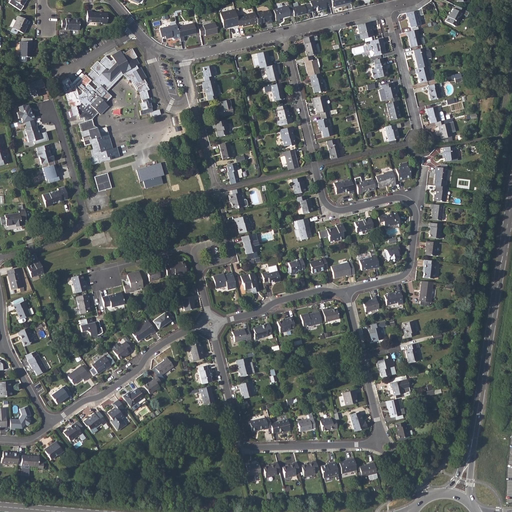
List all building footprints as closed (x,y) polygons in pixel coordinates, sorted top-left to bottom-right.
[(313,0),(309,1),(310,4),(311,9),(317,8),(317,11),(326,9),(326,7),(330,6),(328,0),(316,0),(314,1),(313,0)] [(304,5),(292,8),(293,15),(294,17),(306,14),(312,12),(311,9),(310,4),(304,6),(304,5)] [(291,5),(273,9),(276,21),(280,20),(279,19),(289,16),(290,16),(293,15),(292,8),(291,5)] [(465,11),(455,6),(453,9),(452,9),(450,13),(448,12),(446,17),(447,17),(445,21),(455,27),(457,22),(455,21),(457,17),(458,18),(460,14),(467,17),(469,13),(465,11)] [(236,17),(234,9),(220,13),(224,29),(238,26),(236,17)] [(259,12),(255,13),(257,22),(257,24),(258,26),(262,25),(261,23),(268,22),(268,23),(272,22),(269,10),(259,13),(259,12)] [(87,11),(87,22),(101,23),(101,24),(106,24),(107,13),(92,12),(92,11),(87,11)] [(417,11),(406,14),(409,28),(421,25),(417,11)] [(255,13),(236,17),(238,26),(239,27),(243,26),(243,27),(252,25),(252,23),(257,22),(255,13)] [(16,20),(12,28),(24,34),(26,29),(24,28),(26,25),(27,25),(29,21),(19,16),(17,20),(16,20)] [(61,20),(61,28),(65,28),(65,30),(79,30),(79,19),(65,19),(65,20),(61,20)] [(203,27),(198,28),(200,36),(205,35),(205,36),(217,33),(214,22),(202,26),(203,27)] [(370,22),(357,25),(361,39),(371,37),(369,28),(371,28),(370,22)] [(193,23),(177,27),(179,36),(180,39),(181,43),(185,42),(183,36),(196,33),(193,23)] [(172,38),(172,37),(172,36),(174,35),(175,36),(175,37),(179,36),(177,27),(176,24),(159,29),(161,37),(165,37),(166,39),(172,38)] [(417,30),(406,33),(407,37),(408,36),(411,48),(421,45),(417,30)] [(312,36),(303,39),(304,44),(307,57),(310,56),(317,54),(314,41),(312,36)] [(382,38),(370,41),(371,45),(372,45),(375,56),(380,55),(380,53),(385,52),(384,47),(383,47),(382,43),(383,42),(382,38)] [(32,57),(32,51),(31,51),(31,47),(33,48),(34,48),(35,42),(19,42),(19,57),(32,57)] [(424,48),(413,51),(418,69),(427,67),(428,66),(426,59),(424,51),(428,50),(427,47),(424,48)] [(77,95),(76,91),(74,84),(72,86),(67,77),(59,82),(64,92),(65,92),(65,94),(69,108),(71,108),(73,116),(78,115),(79,119),(83,118),(85,117),(95,107),(99,111),(98,113),(100,115),(108,106),(105,103),(111,96),(106,91),(103,88),(116,74),(122,74),(122,75),(128,80),(130,79),(136,90),(137,90),(140,93),(142,102),(140,103),(142,110),(139,111),(141,116),(150,113),(151,117),(160,114),(159,109),(153,111),(150,103),(152,103),(151,97),(150,98),(149,98),(148,96),(147,93),(146,91),(149,90),(146,85),(147,85),(144,79),(146,78),(140,67),(138,68),(136,65),(139,64),(135,58),(136,57),(131,49),(122,54),(119,50),(111,55),(113,59),(110,61),(105,56),(99,63),(97,61),(90,68),(92,70),(86,76),(84,74),(75,84),(81,90),(83,92),(80,95),(77,95)] [(256,54),(260,68),(264,67),(271,65),(269,56),(268,56),(267,51),(256,54)] [(307,57),(302,58),(303,62),(304,62),(308,76),(310,76),(319,73),(317,68),(318,68),(319,66),(317,60),(316,59),(311,60),(310,56),(307,57)] [(382,58),(373,60),(375,64),(374,64),(375,68),(372,69),(371,70),(373,78),(374,79),(377,78),(388,75),(385,66),(386,66),(385,62),(383,62),(382,58)] [(271,65),(264,67),(267,82),(278,79),(277,74),(276,72),(278,72),(277,64),(271,65)] [(202,68),(203,71),(206,82),(212,80),(211,76),(214,76),(211,66),(202,68)] [(418,69),(415,69),(416,74),(417,74),(420,83),(431,80),(427,67),(418,69)] [(319,73),(310,76),(314,92),(318,91),(318,92),(325,91),(321,77),(320,77),(319,73)] [(103,88),(106,91),(122,75),(122,74),(116,74),(103,88)] [(44,87),(41,79),(27,84),(31,96),(34,97),(41,95),(39,89),(44,87)] [(205,82),(201,83),(203,89),(204,88),(205,93),(208,101),(216,99),(215,95),(218,94),(216,89),(217,89),(215,79),(212,80),(206,82),(205,82)] [(281,83),(270,86),(273,101),(279,100),(279,99),(283,97),(281,87),(282,87),(281,83)] [(390,99),(391,102),(395,101),(394,97),(396,97),(393,87),(392,87),(391,83),(380,86),(381,89),(377,90),(380,101),(385,100),(390,99)] [(438,83),(427,86),(428,89),(431,100),(441,97),(438,87),(439,87),(438,83)] [(324,96),(312,99),(313,103),(314,103),(315,108),(317,114),(320,113),(322,119),(326,118),(332,117),(330,111),(328,112),(328,110),(324,96)] [(221,107),(215,109),(217,118),(232,114),(229,100),(220,102),(221,107)] [(391,102),(385,104),(389,120),(400,118),(397,106),(398,105),(397,101),(395,101),(391,102)] [(18,106),(20,111),(16,112),(18,118),(21,117),(22,122),(25,121),(27,128),(29,127),(35,126),(33,119),(34,119),(33,114),(32,114),(29,105),(25,106),(25,104),(18,106)] [(285,105),(277,107),(278,111),(277,111),(279,121),(278,121),(279,126),(293,123),(292,118),(290,118),(287,108),(286,109),(285,105)] [(99,111),(95,107),(85,117),(83,118),(84,121),(87,121),(90,130),(87,130),(89,135),(91,134),(92,138),(97,137),(97,138),(99,138),(97,129),(96,127),(94,126),(92,119),(98,113),(99,111)] [(427,113),(430,123),(435,122),(440,121),(438,113),(437,107),(425,109),(426,113),(427,113)] [(322,119),(317,120),(319,129),(320,128),(321,131),(323,137),(332,135),(330,126),(328,127),(326,118),(322,119)] [(440,121),(435,122),(436,126),(438,125),(441,138),(452,136),(448,123),(453,122),(452,118),(445,120),(440,121)] [(225,120),(211,123),(212,129),(216,128),(217,131),(215,132),(216,137),(227,134),(226,129),(228,129),(225,120)] [(87,121),(84,121),(78,123),(85,145),(91,144),(93,143),(95,149),(92,149),(91,150),(92,157),(88,158),(90,165),(119,157),(116,147),(112,148),(106,127),(97,129),(99,138),(97,138),(97,137),(92,138),(91,134),(89,135),(87,130),(90,130),(87,121)] [(27,128),(25,128),(29,142),(34,140),(35,144),(49,140),(46,131),(42,133),(41,134),(39,134),(39,133),(36,125),(35,126),(29,127),(27,128)] [(394,125),(385,127),(388,142),(389,142),(395,140),(399,139),(396,129),(395,129),(394,125)] [(292,127),(278,130),(281,140),(282,140),(284,146),(289,144),(289,146),(295,144),(293,136),(292,136),(291,134),(292,134),(292,131),(293,130),(292,127)] [(338,138),(329,140),(334,159),(343,156),(340,143),(339,143),(338,138)] [(0,163),(8,161),(7,157),(6,157),(3,147),(1,143),(0,143),(0,141),(0,163)] [(227,142),(218,145),(222,159),(231,157),(227,142)] [(49,144),(36,147),(38,152),(37,152),(38,156),(39,156),(41,164),(54,160),(53,155),(50,156),(48,149),(52,148),(51,143),(49,144)] [(448,147),(443,147),(444,152),(443,152),(443,157),(446,157),(446,160),(450,160),(450,158),(455,158),(454,151),(456,150),(456,146),(448,147)] [(294,149),(282,152),(283,156),(281,156),(283,164),(286,163),(288,170),(298,167),(294,149)] [(164,175),(160,163),(136,170),(140,182),(164,175)] [(236,163),(225,165),(227,172),(230,184),(239,182),(238,178),(241,177),(240,173),(241,172),(240,169),(238,169),(236,163)] [(48,179),(49,183),(59,180),(55,164),(42,168),(46,179),(48,179)] [(409,164),(396,168),(399,180),(403,179),(403,177),(411,175),(410,170),(411,170),(409,164)] [(448,168),(435,167),(435,171),(435,178),(434,185),(435,185),(445,186),(446,179),(448,168)] [(396,184),(392,170),(383,173),(383,174),(376,176),(379,187),(386,186),(386,184),(390,183),(391,185),(396,184)] [(111,188),(107,173),(94,176),(98,192),(111,188)] [(359,175),(353,177),(357,193),(362,191),(361,190),(366,189),(369,189),(369,190),(374,188),(372,177),(360,180),(359,175)] [(301,176),(291,179),(295,193),(305,191),(303,185),(304,185),(303,180),(302,180),(301,176)] [(353,192),(350,178),(333,183),(336,194),(348,191),(348,193),(353,192)] [(445,186),(435,185),(435,189),(436,189),(436,194),(434,194),(434,200),(445,202),(447,187),(445,186)] [(59,189),(50,192),(54,203),(66,199),(68,198),(65,186),(62,187),(58,188),(59,189)] [(241,187),(232,190),(233,193),(229,195),(230,199),(231,199),(233,207),(238,205),(238,207),(244,206),(241,192),(242,192),(241,187)] [(304,195),(296,197),(297,201),(299,201),(302,213),(312,211),(310,204),(312,204),(310,198),(305,199),(304,195)] [(444,205),(430,204),(430,208),(432,209),(431,219),(442,221),(444,205)] [(19,212),(4,215),(5,216),(0,217),(1,225),(6,224),(6,225),(15,224),(16,226),(21,225),(21,221),(26,220),(25,209),(19,210),(19,212)] [(391,214),(382,216),(381,214),(376,216),(378,221),(383,220),(384,221),(383,222),(384,226),(394,223),(395,224),(401,223),(399,215),(397,216),(396,211),(391,213),(391,214)] [(247,215),(234,218),(236,224),(237,224),(239,232),(252,229),(250,221),(249,221),(247,215)] [(361,220),(354,222),(355,226),(355,227),(356,232),(372,228),(370,216),(365,217),(365,218),(361,219),(361,220)] [(307,218),(294,221),(296,229),(298,228),(301,239),(311,237),(308,223),(307,218)] [(441,224),(429,222),(429,226),(430,226),(428,237),(439,238),(441,224)] [(332,227),(326,229),(329,241),(333,240),(334,241),(344,239),(342,231),(344,230),(342,223),(334,225),(335,227),(333,228),(332,227)] [(256,233),(242,236),(243,241),(244,241),(247,254),(257,251),(256,245),(259,244),(256,233)] [(437,242),(426,241),(426,245),(425,255),(436,256),(437,242)] [(398,245),(385,249),(388,261),(393,260),(393,261),(396,260),(396,259),(400,258),(398,251),(400,250),(398,245)] [(378,267),(375,254),(370,255),(370,257),(358,260),(361,269),(368,268),(368,269),(373,267),(373,268),(378,267)] [(327,267),(324,256),(320,257),(320,258),(308,261),(311,271),(312,272),(316,272),(317,271),(322,269),(322,268),(327,267)] [(304,268),(301,257),(296,259),(296,260),(288,262),(289,266),(288,268),(288,271),(292,274),(295,272),(297,270),(304,268)] [(435,261),(425,259),(423,268),(425,268),(423,277),(433,278),(435,261)] [(172,262),(168,263),(170,274),(175,273),(175,274),(180,273),(186,272),(183,260),(173,263),(172,262)] [(35,264),(33,265),(28,267),(32,278),(44,273),(39,261),(35,263),(35,264)] [(347,262),(330,266),(333,278),(341,276),(341,275),(346,274),(346,275),(346,276),(351,275),(354,274),(351,261),(347,262)] [(154,268),(147,270),(150,281),(155,280),(155,279),(160,278),(159,277),(163,276),(161,265),(157,266),(158,267),(154,268)] [(266,271),(262,273),(264,282),(269,281),(269,283),(274,281),(274,282),(280,281),(277,265),(268,267),(269,272),(267,273),(266,271)] [(10,281),(9,281),(10,289),(19,288),(22,287),(18,268),(13,269),(14,273),(9,274),(10,281)] [(127,275),(129,284),(131,291),(136,290),(136,288),(141,287),(142,285),(139,271),(128,273),(127,275)] [(236,288),(232,273),(227,274),(227,275),(224,276),(223,273),(212,276),(215,288),(226,286),(227,290),(236,288)] [(246,274),(240,276),(242,284),(243,284),(244,290),(251,289),(252,292),(258,291),(257,286),(254,273),(247,275),(246,274)] [(81,275),(71,277),(74,293),(84,290),(81,275)] [(419,300),(421,300),(429,301),(431,301),(433,282),(422,281),(419,300)] [(388,294),(383,295),(386,305),(396,302),(396,304),(402,303),(399,290),(394,291),(394,292),(392,293),(391,292),(387,293),(388,294)] [(115,294),(102,298),(104,306),(110,305),(110,307),(123,304),(120,292),(115,293),(115,294)] [(86,294),(76,296),(80,314),(85,313),(86,311),(90,310),(88,303),(89,303),(86,294)] [(192,296),(182,299),(185,310),(194,308),(193,301),(192,296)] [(371,300),(362,302),(365,311),(378,308),(375,296),(371,297),(371,300)] [(15,310),(17,310),(18,313),(17,313),(20,319),(29,316),(26,306),(27,306),(25,301),(13,305),(15,310)] [(327,308),(322,309),(325,322),(339,318),(337,308),(327,310),(327,308)] [(164,312),(153,321),(158,329),(170,320),(173,317),(168,310),(165,313),(164,312)] [(321,323),(318,312),(308,314),(308,313),(300,315),(303,326),(307,325),(308,326),(321,323)] [(91,317),(79,320),(81,325),(79,325),(81,332),(85,330),(89,332),(90,337),(96,336),(93,322),(92,322),(91,317)] [(287,319),(277,321),(280,333),(286,331),(294,328),(291,317),(287,318),(287,319)] [(155,331),(146,318),(144,319),(145,322),(131,332),(137,340),(143,337),(150,332),(151,333),(155,331)] [(414,320),(402,323),(405,334),(404,334),(405,338),(416,335),(415,332),(416,332),(415,327),(414,320)] [(380,322),(371,324),(372,329),(368,330),(369,334),(371,334),(372,342),(382,339),(379,328),(381,327),(387,325),(386,321),(380,322)] [(267,336),(266,335),(271,334),(268,323),(264,324),(257,326),(257,327),(252,328),(255,340),(261,338),(267,336)] [(28,327),(17,331),(18,335),(19,335),(24,346),(29,344),(30,342),(34,341),(28,327)] [(251,339),(248,329),(244,330),(243,328),(232,331),(235,341),(245,339),(246,340),(251,339)] [(115,343),(110,347),(112,350),(118,359),(124,355),(125,355),(129,352),(129,351),(131,350),(130,348),(125,341),(117,346),(115,343)] [(199,343),(189,345),(192,360),(204,358),(201,348),(200,348),(199,343)] [(408,350),(406,351),(409,363),(419,360),(416,348),(419,348),(418,343),(407,345),(408,350)] [(46,369),(37,354),(37,355),(35,351),(24,355),(27,360),(26,360),(31,369),(32,368),(35,375),(46,369)] [(95,361),(91,364),(97,374),(105,368),(105,369),(111,365),(103,355),(94,361),(95,361)] [(164,360),(155,367),(161,376),(174,367),(167,357),(163,359),(164,360)] [(248,357),(235,360),(237,368),(238,368),(240,377),(250,374),(249,369),(248,363),(250,362),(248,357)] [(387,359),(376,361),(379,371),(380,371),(382,377),(391,375),(389,368),(394,366),(392,359),(387,360),(387,359)] [(206,365),(198,367),(199,371),(198,371),(201,383),(211,381),(208,369),(207,369),(206,365)] [(74,372),(68,376),(74,385),(82,379),(83,382),(90,377),(81,366),(74,371),(74,372)] [(162,384),(156,375),(152,377),(153,379),(149,381),(150,382),(143,386),(150,395),(159,388),(158,387),(162,384)] [(405,379),(388,383),(389,387),(390,387),(391,390),(390,390),(392,396),(393,395),(394,399),(398,398),(403,397),(402,393),(407,392),(405,383),(406,383),(405,379)] [(1,390),(0,390),(1,396),(13,396),(13,387),(14,387),(14,381),(1,382),(1,390)] [(249,381),(239,383),(242,398),(253,396),(249,381)] [(60,387),(49,394),(56,403),(67,396),(66,395),(70,392),(64,385),(61,387),(60,387)] [(210,385),(199,388),(203,405),(214,402),(212,394),(211,390),(212,390),(210,385)] [(144,397),(137,387),(127,394),(126,393),(122,396),(130,406),(144,397)] [(354,389),(342,392),(345,405),(356,402),(354,394),(355,394),(354,389)] [(394,399),(386,401),(387,405),(389,409),(390,409),(391,417),(401,414),(398,398),(394,399)] [(113,420),(111,422),(117,431),(126,424),(121,418),(123,416),(119,410),(121,409),(122,411),(125,409),(118,399),(112,403),(114,407),(107,412),(112,419),(113,420)] [(18,418),(9,418),(10,429),(15,429),(16,427),(21,427),(25,423),(26,424),(30,419),(28,418),(30,414),(27,406),(19,409),(21,414),(18,418)] [(107,423),(98,411),(94,413),(93,413),(91,414),(90,417),(87,419),(86,419),(83,421),(86,426),(88,426),(90,429),(92,428),(93,429),(94,429),(97,427),(98,425),(100,424),(102,426),(107,423)] [(349,418),(348,418),(350,431),(364,428),(363,422),(361,422),(359,415),(358,415),(357,411),(348,413),(349,418)] [(265,418),(249,422),(251,431),(258,430),(263,429),(263,430),(267,429),(265,418)] [(315,428),(312,418),(298,421),(297,419),(296,420),(299,432),(315,428)] [(337,429),(334,418),(331,419),(330,418),(326,419),(325,418),(319,419),(322,431),(329,430),(333,430),(337,429)] [(287,420),(275,422),(270,423),(273,433),(277,432),(284,431),(284,432),(289,430),(287,420)] [(404,422),(394,425),(394,429),(395,429),(396,433),(397,432),(398,439),(410,436),(408,430),(407,430),(406,425),(405,426),(404,422)] [(68,428),(63,432),(66,437),(67,437),(70,441),(78,435),(79,436),(82,433),(81,432),(84,430),(82,426),(79,429),(74,423),(68,427),(68,428)] [(56,441),(44,450),(51,460),(63,451),(56,441)] [(1,463),(17,464),(18,452),(11,451),(11,452),(2,452),(2,457),(1,457),(1,463)] [(21,455),(21,465),(22,465),(21,473),(28,474),(29,466),(38,466),(38,467),(43,468),(44,462),(38,462),(38,455),(21,455)] [(356,470),(353,458),(346,460),(346,461),(339,463),(342,474),(356,470)] [(318,471),(315,461),(311,462),(311,463),(307,464),(301,466),(304,477),(310,475),(314,474),(314,472),(318,471)] [(279,472),(277,462),(273,463),(273,464),(269,465),(263,467),(265,478),(271,477),(271,476),(276,475),(276,473),(279,472)] [(299,472),(296,462),(292,463),(293,464),(288,465),(288,466),(282,467),(284,478),(291,477),(291,476),(296,475),(295,473),(299,472)] [(327,465),(327,464),(321,466),(324,478),(333,477),(332,476),(338,475),(335,462),(330,462),(331,464),(327,465)] [(376,473),(373,462),(369,463),(369,465),(359,467),(361,477),(368,475),(369,480),(377,478),(376,473)] [(260,473),(258,463),(246,466),(248,476),(260,473)]
